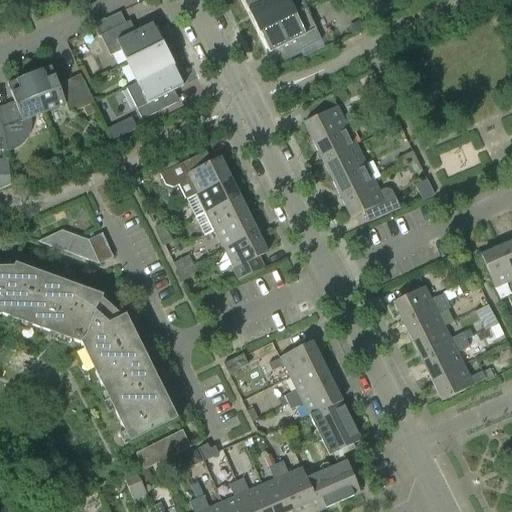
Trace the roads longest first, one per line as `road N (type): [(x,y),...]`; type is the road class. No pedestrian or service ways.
road 1 (residential): [(330,275),(189,0)]
road 2 (residential): [(330,275),(511,198)]
road 3 (residential): [(411,442),(330,275)]
road 4 (residential): [(171,345),(330,275)]
road 5 (residential): [(171,345),(109,220)]
road 6 (residential): [(125,0),(0,53)]
